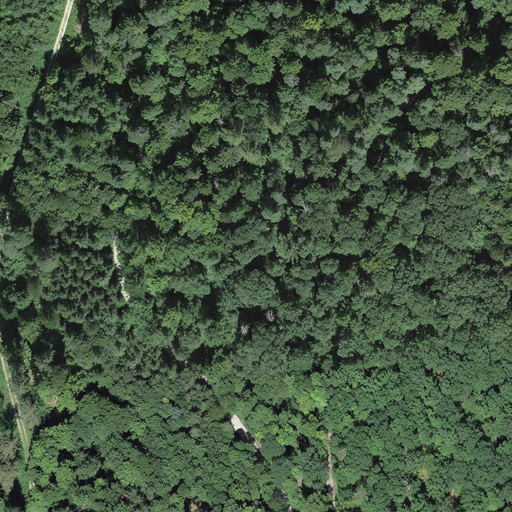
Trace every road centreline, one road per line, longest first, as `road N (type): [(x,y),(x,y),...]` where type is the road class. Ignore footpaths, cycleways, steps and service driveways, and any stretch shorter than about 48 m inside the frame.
road 1 (track): [(288,511),(216,397),(145,322),(125,286),(119,230),(159,107),(168,0)]
road 2 (track): [(334,511),(325,458),(335,370),(405,103),(433,76),(511,45)]
road 3 (track): [(0,232),(70,0)]
road 4 (track): [(34,511),(0,338)]
road 5 (track): [(159,107),(239,0)]
